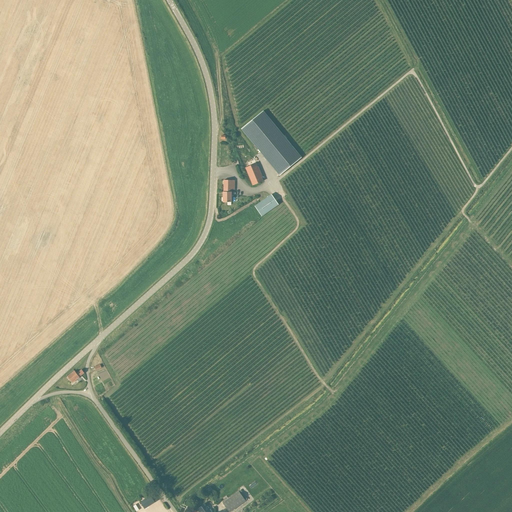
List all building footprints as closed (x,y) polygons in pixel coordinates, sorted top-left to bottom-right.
[(263,111),(241,129),(279,175),(301,157),(263,111)] [(258,167),(256,163),(245,168),(252,185),(263,181),(262,177),(263,177),(258,167)] [(235,190),(235,180),(223,180),(223,192),(223,202),(231,202),(231,192),(231,190),(235,190)] [(271,194),(255,206),(262,216),(279,205),(271,194)] [(84,373),(81,369),(76,373),(75,371),(68,376),(73,383),(80,377),(79,377),(84,373)] [(239,491),(223,503),(229,511),(246,501),(246,500),(239,491)] [(155,502),(151,495),(140,502),(145,509),(155,502)]
